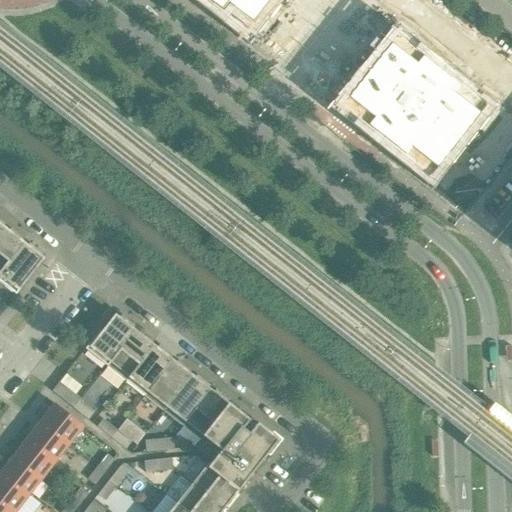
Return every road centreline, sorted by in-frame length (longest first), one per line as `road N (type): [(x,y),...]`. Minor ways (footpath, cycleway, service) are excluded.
road 1 (secondary): [(91,0),(425,259),(446,284),(459,318),(463,511)]
road 2 (secondary): [(496,511),(490,323),(474,271),(136,0)]
road 3 (residential): [(281,511),(322,459),(321,437),(94,257)]
road 4 (residential): [(0,378),(94,257)]
